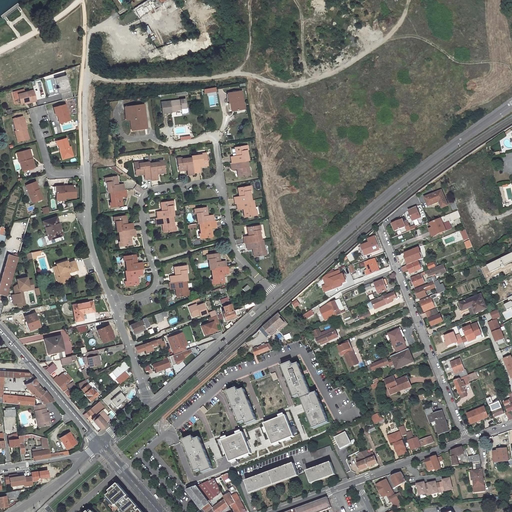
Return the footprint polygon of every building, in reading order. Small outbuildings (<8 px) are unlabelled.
[(146,0),(132,9),(138,19),(163,3),(162,2),(164,0),(146,0)] [(158,9),(160,15),(166,14),(164,7),(158,9)] [(48,103),(72,97),(66,75),(43,81),(48,103)] [(32,89),(16,93),(19,102),(23,101),(30,100),(30,101),(35,100),(32,89)] [(241,92),(228,94),(229,103),(233,103),(234,111),(244,110),(241,92)] [(185,100),(161,104),(162,115),(171,114),(171,112),(181,111),(181,109),(186,109),(185,100)] [(66,105),(57,107),(58,112),(55,113),(57,120),(59,120),(59,124),(70,121),(66,105)] [(147,131),(146,125),(148,125),(145,107),(126,110),(127,116),(128,116),(129,124),(131,123),(133,123),(135,133),(147,131)] [(22,116),(12,119),(15,131),(14,131),(16,138),(19,137),(20,141),(28,139),(25,129),(26,129),(24,119),(23,120),(22,116)] [(67,139),(57,141),(59,145),(60,150),(61,150),(61,152),(61,153),(62,157),(66,156),(67,159),(73,157),(71,147),(69,148),(67,139)] [(248,146),(236,148),(237,154),(238,153),(239,156),(232,157),(233,164),(249,161),(250,161),(248,146)] [(27,150),(18,153),(20,158),(17,158),(18,163),(19,163),(22,171),(33,168),(31,159),(29,160),(27,150)] [(200,173),(199,166),(202,166),(202,167),(208,166),(207,155),(192,157),(193,158),(195,174),(200,173)] [(185,171),(185,170),(188,169),(188,176),(195,175),(195,174),(193,158),(178,160),(179,172),(185,171)] [(233,164),(232,164),(233,170),(240,169),(240,172),(239,172),(240,178),(251,176),(249,161),(233,164)] [(150,163),(135,165),(137,177),(142,176),(142,175),(145,175),(145,181),(152,180),(150,164),(150,163)] [(165,163),(150,164),(152,180),(152,181),(158,181),(158,174),(160,174),(160,175),(166,174),(165,163)] [(463,175),(454,180),(458,191),(468,186),(463,175)] [(118,177),(106,178),(108,192),(109,192),(124,190),(124,185),(118,186),(117,183),(118,183),(118,177)] [(36,183),(26,186),(31,199),(33,198),(35,203),(43,200),(36,183)] [(251,185),(240,187),(241,193),(242,193),(242,195),(236,196),(237,204),(238,203),(254,201),(251,185)] [(65,186),(59,187),(59,192),(57,192),(58,201),(66,200),(66,198),(76,198),(75,186),(68,186),(67,187),(65,187),(65,186)] [(124,190),(109,192),(111,207),(123,206),(122,200),(121,198),(127,197),(126,190),(124,190)] [(443,190),(427,197),(428,198),(427,199),(429,203),(429,202),(430,203),(432,202),(433,203),(440,200),(443,206),(449,204),(443,190)] [(458,208),(457,209),(458,211),(465,229),(466,230),(470,239),(475,252),(481,250),(472,228),(473,228),(463,206),(465,205),(462,198),(455,200),(458,208)] [(172,201),(161,202),(161,208),(162,208),(163,210),(157,211),(158,218),(173,216),(174,216),(172,201)] [(254,201),(238,203),(239,210),(246,209),(246,211),(245,211),(246,217),(258,216),(255,201),(254,201)] [(409,210),(413,222),(423,218),(418,206),(409,210)] [(207,207),(196,209),(198,224),(200,223),(215,221),(214,215),(208,215),(207,213),(208,213),(207,207)] [(450,214),(440,218),(441,219),(430,223),(436,236),(446,232),(442,222),(451,218),(450,214)] [(126,224),(126,222),(127,222),(126,216),(115,218),(116,232),(118,232),(133,230),(132,224),(126,224)] [(158,218),(156,218),(157,224),(164,223),(164,226),(163,226),(164,232),(175,230),(173,216),(158,218)] [(406,217),(392,223),(397,235),(418,227),(416,224),(410,227),(406,217)] [(58,218),(44,221),(49,239),(63,236),(58,218)] [(211,230),(210,228),(217,227),(216,221),(215,221),(200,223),(202,237),(213,236),(212,230),(211,230)] [(493,221),(481,226),(489,246),(501,239),(493,221)] [(259,225),(248,227),(249,233),(250,233),(250,236),(244,237),(245,243),(247,243),(262,240),(259,225)] [(17,229),(14,238),(23,240),(26,241),(29,232),(17,229)] [(133,230),(118,232),(120,247),(131,245),(131,240),(130,240),(130,237),(136,237),(135,230),(133,230)] [(466,230),(461,232),(465,241),(470,239),(466,230)] [(452,241),(451,239),(456,237),(454,233),(444,237),(446,243),(452,241)] [(370,242),(362,245),(365,255),(378,249),(374,237),(369,239),(370,242)] [(262,240),(247,243),(248,249),(254,248),(255,251),(253,251),(254,257),(266,255),(263,240),(262,240)] [(415,250),(403,255),(405,260),(417,255),(420,261),(427,257),(423,246),(415,249),(415,250)] [(0,294),(6,296),(12,275),(16,263),(18,255),(15,254),(14,257),(8,255),(0,280),(0,294)] [(135,254),(124,255),(125,270),(141,268),(142,268),(142,261),(135,262),(135,260),(136,260),(135,254)] [(218,254),(207,255),(209,270),(211,270),(226,268),(225,261),(218,262),(218,259),(219,259),(218,254)] [(375,259),(366,263),(368,269),(366,271),(368,276),(380,271),(375,259)] [(60,274),(58,274),(60,280),(63,282),(67,281),(69,277),(67,272),(71,271),(72,272),(78,270),(75,262),(69,264),(68,261),(58,265),(58,266),(60,274)] [(407,265),(402,268),(404,272),(409,270),(411,274),(422,269),(418,262),(408,266),(407,265)] [(443,265),(425,272),(426,275),(428,275),(428,277),(440,272),(441,274),(446,272),(443,265)] [(60,274),(58,266),(54,267),(58,282),(63,284),(69,283),(72,277),(70,273),(72,273),(72,272),(71,271),(67,272),(69,277),(67,281),(63,282),(60,280),(58,274),(60,274)] [(185,266),(173,267),(174,273),(175,273),(175,275),(169,276),(169,283),(185,281),(187,281),(185,266)] [(222,277),(222,275),(228,274),(227,267),(226,268),(211,270),(213,285),(224,283),(223,277),(222,277)] [(136,278),(136,275),(142,275),(141,268),(125,270),(124,270),(126,284),(138,283),(137,278),(136,278)] [(322,286),(325,293),(348,284),(342,269),(323,277),(326,285),(322,286)] [(421,275),(411,278),(415,287),(425,283),(421,275)] [(14,303),(18,302),(18,306),(26,304),(25,301),(22,301),(20,289),(28,287),(28,290),(35,289),(33,280),(29,281),(28,277),(18,279),(19,286),(15,287),(16,294),(13,295),(14,303)] [(386,279),(375,283),(380,294),(388,290),(386,286),(389,285),(386,279)] [(169,283),(168,283),(169,289),(175,288),(176,291),(174,291),(175,297),(186,295),(185,281),(169,283)] [(433,291),(433,289),(438,287),(435,281),(428,284),(416,289),(419,298),(427,295),(425,292),(429,290),(430,292),(433,291)] [(23,291),(28,290),(28,287),(20,289),(22,301),(25,301),(23,291)] [(391,300),(397,297),(395,292),(385,296),(384,295),(372,301),(375,309),(391,301),(391,300)] [(470,306),(470,305),(472,304),(476,312),(488,307),(482,294),(460,303),(463,309),(470,306)] [(431,297),(421,301),(425,311),(435,307),(431,297)] [(335,301),(328,304),(335,317),(342,313),(335,301)] [(87,320),(86,314),(97,312),(95,303),(75,306),(77,322),(87,320)] [(197,305),(189,308),(193,317),(201,314),(202,316),(208,314),(204,304),(198,307),(197,305)] [(230,304),(224,306),(226,313),(223,314),(226,320),(238,315),(237,311),(233,312),(230,304)] [(319,305),(305,313),(308,318),(322,309),(319,305)] [(493,320),(501,317),(498,310),(490,313),(493,320)] [(279,313),(263,326),(270,335),(284,324),(286,326),(288,323),(279,313)] [(36,314),(25,318),(27,322),(26,323),(29,331),(41,327),(36,314)] [(160,314),(153,317),(156,324),(163,322),(161,319),(160,314)] [(433,317),(429,319),(432,326),(443,321),(440,314),(439,314),(433,317)] [(220,324),(217,316),(209,319),(210,323),(204,326),(207,334),(217,331),(215,326),(220,324)] [(142,321),(130,325),(133,333),(133,332),(145,328),(148,327),(145,318),(141,320),(142,321)] [(497,341),(505,338),(497,319),(489,322),(497,341)] [(477,323),(464,329),(467,337),(468,340),(469,342),(476,338),(476,336),(482,334),(477,323)] [(263,326),(260,329),(267,338),(270,335),(263,326)] [(104,329),(93,333),(98,345),(109,341),(104,329)] [(319,339),(338,331),(338,329),(324,334),(322,330),(317,332),(319,339)] [(400,329),(389,333),(395,347),(397,353),(408,349),(405,343),(406,343),(400,329)] [(338,331),(319,339),(322,345),(324,344),(332,340),(333,342),(342,338),(338,331)] [(185,346),(180,333),(168,338),(174,355),(186,350),(185,346)] [(462,338),(460,334),(455,336),(454,333),(445,337),(447,341),(449,346),(458,342),(458,344),(463,342),(462,338)] [(60,336),(43,339),(46,354),(64,350),(60,336)] [(161,339),(135,347),(137,352),(145,350),(146,353),(153,350),(151,347),(162,344),(161,339)] [(346,344),(340,346),(343,353),(345,352),(346,353),(344,354),(349,364),(352,362),(354,365),(359,363),(349,341),(345,342),(346,344)] [(263,345),(252,350),(254,356),(270,349),(268,344),(266,344),(265,343),(262,344),(263,345)] [(190,349),(169,356),(172,362),(175,361),(176,363),(179,362),(182,360),(181,359),(184,358),(184,357),(191,352),(190,349)] [(91,358),(88,358),(90,368),(99,366),(97,356),(99,356),(98,350),(90,352),(91,358)] [(405,350),(392,356),(397,368),(410,363),(405,350)] [(70,357),(60,359),(62,365),(71,363),(71,361),(70,357)] [(155,369),(156,372),(165,369),(165,368),(170,366),(167,359),(153,365),(154,369),(155,369)] [(460,359),(451,362),(458,379),(465,376),(469,375),(466,368),(465,369),(460,359)] [(293,360),(282,364),(294,396),(300,393),(314,427),(330,420),(316,387),(310,389),(299,361),(294,364),(293,360)] [(383,360),(372,365),(374,370),(384,365),(383,360)] [(120,384),(132,374),(128,369),(130,367),(125,361),(112,372),(117,378),(116,379),(120,384)] [(51,366),(45,371),(49,376),(54,371),(51,366)] [(467,387),(466,384),(468,383),(469,383),(468,381),(479,376),(477,371),(469,375),(465,376),(458,379),(455,380),(461,393),(466,391),(465,388),(467,387)] [(0,403),(1,403),(2,395),(2,377),(18,378),(33,378),(26,374),(0,372),(0,403)] [(71,394),(67,389),(68,389),(66,386),(71,383),(64,375),(59,379),(58,378),(54,381),(67,397),(71,394)] [(394,375),(385,379),(392,394),(411,386),(407,376),(396,381),(394,375)] [(43,392),(36,383),(37,382),(33,378),(18,378),(35,398),(37,397),(43,392)] [(86,384),(81,388),(85,394),(85,395),(89,400),(97,394),(93,389),(91,390),(86,384)] [(239,385),(228,390),(240,421),(245,419),(247,423),(258,418),(245,386),(240,389),(239,385)] [(118,386),(102,399),(106,404),(108,406),(110,403),(113,407),(124,399),(121,395),(122,395),(120,392),(122,390),(118,386)] [(43,392),(37,397),(43,404),(44,404),(53,402),(44,391),(43,392)] [(24,397),(2,395),(1,403),(14,404),(24,405),(24,397)] [(24,397),(24,405),(32,406),(33,398),(24,397)] [(104,407),(99,401),(83,415),(85,418),(90,414),(91,415),(95,412),(96,413),(104,407)] [(498,405),(492,407),(496,417),(505,413),(503,408),(499,409),(498,405)] [(483,421),(482,418),(489,415),(486,406),(468,413),(472,423),(479,421),(479,423),(483,421)] [(6,410),(2,410),(3,417),(15,416),(15,413),(14,410),(14,409),(10,409),(9,407),(5,408),(6,410)] [(439,425),(437,426),(440,435),(450,431),(445,417),(443,418),(440,412),(435,414),(433,407),(426,410),(431,422),(437,420),(439,425)] [(45,409),(34,411),(38,428),(49,426),(48,422),(46,413),(45,409)] [(101,430),(106,425),(105,424),(103,422),(108,418),(102,412),(93,420),(101,430)] [(379,412),(372,415),(376,423),(377,422),(382,420),(381,418),(379,412)] [(273,445),(294,436),(286,415),(264,423),(273,445)] [(382,420),(377,422),(379,426),(388,423),(386,418),(384,418),(384,417),(381,418),(382,420)] [(368,428),(371,433),(376,429),(373,424),(368,428)] [(408,435),(405,426),(400,428),(404,436),(408,435),(413,450),(422,446),(418,438),(415,439),(412,433),(408,435)] [(341,448),(353,442),(347,431),(336,437),(341,448)] [(243,432),(221,440),(230,462),(251,453),(243,432)] [(395,443),(400,455),(408,452),(400,432),(390,436),(393,444),(395,443)] [(69,433),(59,438),(66,450),(76,444),(69,433)] [(193,434),(183,438),(196,470),(201,468),(203,471),(213,467),(201,436),(195,438),(193,434)] [(12,437),(7,437),(8,447),(17,446),(16,435),(12,435),(12,437)] [(31,435),(17,437),(19,454),(24,454),(23,444),(22,444),(22,439),(32,438),(34,438),(34,439),(37,440),(38,437),(31,435)] [(433,436),(422,440),(424,446),(434,441),(433,436)] [(40,451),(32,452),(33,460),(49,458),(48,454),(46,439),(41,438),(41,443),(44,443),(45,448),(40,448),(40,451)] [(331,445),(311,452),(313,458),(333,450),(331,445)] [(462,447),(451,451),(452,457),(456,456),(464,453),(462,447)] [(365,448),(363,450),(368,459),(370,466),(379,463),(375,452),(369,454),(365,448)] [(508,448),(498,449),(498,451),(494,452),(495,462),(509,460),(508,448)] [(363,450),(359,451),(362,457),(359,458),(360,462),(358,463),(361,469),(370,466),(368,459),(363,450)] [(438,456),(427,460),(431,470),(437,468),(437,470),(442,468),(440,461),(443,460),(442,456),(438,458),(438,456)] [(473,465),(482,464),(480,456),(469,459),(470,465),(473,465)] [(332,461),(307,470),(311,481),(336,472),(332,461)] [(294,464),(246,481),(250,493),(298,476),(294,464)] [(482,464),(473,465),(474,472),(476,472),(477,480),(475,480),(477,492),(488,490),(484,471),(482,464)] [(44,467),(36,468),(37,477),(45,476),(44,467)] [(230,472),(221,476),(224,481),(233,478),(230,472)] [(402,473),(393,476),(392,478),(397,486),(407,481),(402,473)] [(25,486),(33,485),(32,481),(31,477),(24,478),(23,476),(17,477),(17,474),(9,476),(9,477),(4,477),(5,483),(10,483),(10,486),(24,484),(25,486)] [(215,478),(187,489),(197,501),(203,508),(204,507),(208,511),(223,511),(225,511),(233,511),(230,505),(225,497),(215,505),(213,501),(212,502),(210,500),(222,491),(215,478)] [(425,483),(418,484),(418,487),(419,489),(420,495),(427,494),(428,496),(454,490),(451,479),(444,481),(444,482),(437,484),(437,482),(426,485),(425,483)] [(383,481),(377,484),(383,496),(392,490),(390,485),(387,487),(383,481)] [(142,511),(118,484),(109,491),(111,493),(108,495),(116,506),(117,505),(121,510),(120,510),(121,511),(142,511)] [(231,487),(228,488),(231,492),(241,511),(244,511),(247,511),(236,490),(233,491),(231,487)] [(25,489),(0,494),(0,507),(7,506),(5,499),(13,497),(13,498),(23,496),(22,493),(25,492),(25,489)] [(241,511),(231,492),(224,496),(225,497),(230,505),(232,504),(236,511),(241,511)] [(400,492),(397,494),(401,501),(403,504),(406,503),(400,492)] [(328,496),(283,511),(317,511),(332,507),(328,496)]
